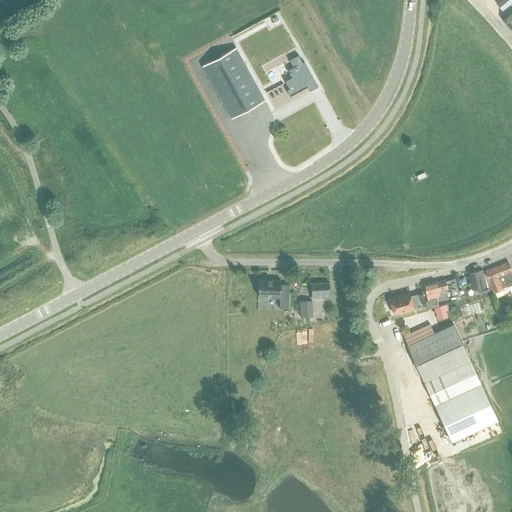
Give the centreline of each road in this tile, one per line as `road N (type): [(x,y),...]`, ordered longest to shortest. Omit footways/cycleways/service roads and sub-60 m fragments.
road 1 (secondary): [(196,232),(354,140),(389,93),(411,0)]
road 2 (unclassified): [(415,511),(368,301),(379,290),(462,265)]
road 3 (residential): [(462,265),(230,262),(214,259),(196,232)]
road 4 (unclassified): [(75,295),(23,143),(0,106)]
road 5 (secondary): [(75,295),(196,232)]
